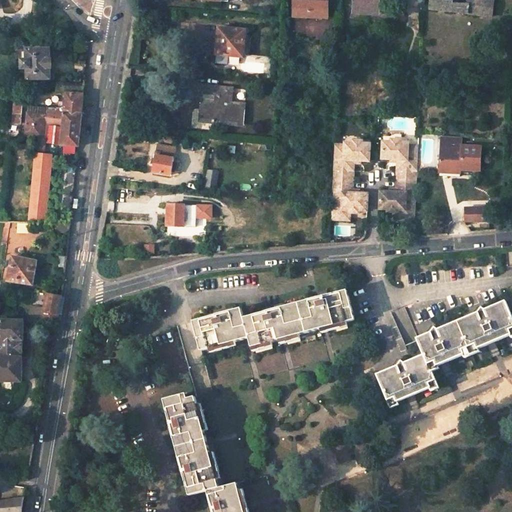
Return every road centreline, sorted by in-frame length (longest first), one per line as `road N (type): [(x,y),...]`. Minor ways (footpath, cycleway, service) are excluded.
road 1 (residential): [(511,239),(203,264),(79,292)]
road 2 (secondary): [(79,292),(119,28)]
road 3 (secondary): [(41,511),(79,292)]
